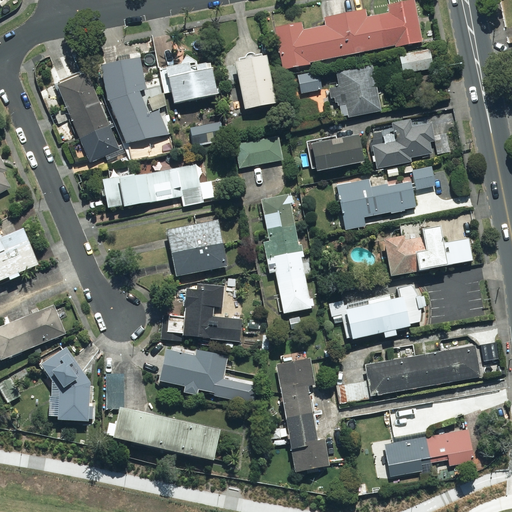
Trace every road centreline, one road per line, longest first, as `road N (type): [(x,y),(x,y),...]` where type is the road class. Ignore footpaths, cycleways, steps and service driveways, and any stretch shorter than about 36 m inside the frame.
road 1 (residential): [(0,69),(101,294),(124,321)]
road 2 (secondary): [(511,235),(463,0)]
